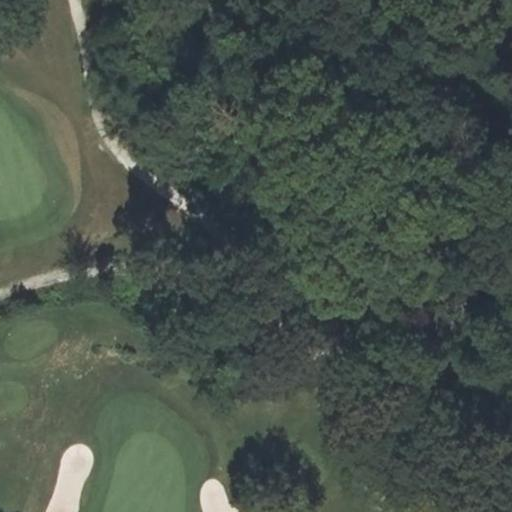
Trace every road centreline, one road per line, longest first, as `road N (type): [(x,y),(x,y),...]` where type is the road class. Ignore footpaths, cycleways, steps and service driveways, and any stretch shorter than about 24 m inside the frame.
road 1 (track): [(207,0),(309,239),(328,442),(425,511)]
road 2 (track): [(309,239),(408,363),(511,415)]
